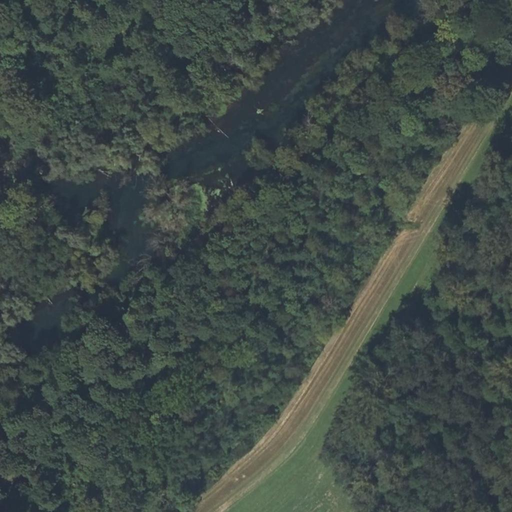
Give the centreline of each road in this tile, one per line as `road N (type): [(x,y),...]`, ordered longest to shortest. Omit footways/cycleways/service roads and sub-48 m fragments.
road 1 (track): [(0,489),(55,460),(252,304),(291,228),(362,141),(490,74),(511,76)]
road 2 (track): [(234,511),(312,433),(511,120)]
